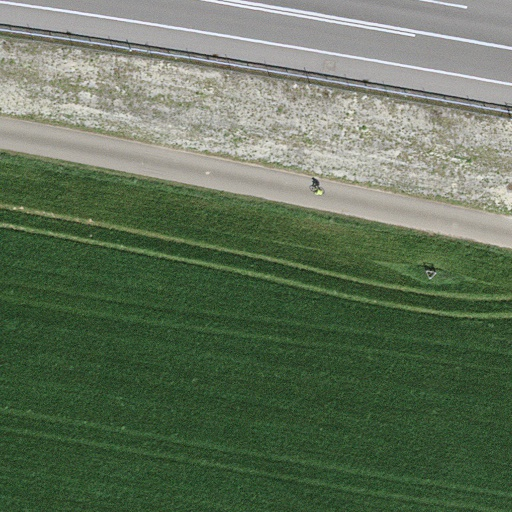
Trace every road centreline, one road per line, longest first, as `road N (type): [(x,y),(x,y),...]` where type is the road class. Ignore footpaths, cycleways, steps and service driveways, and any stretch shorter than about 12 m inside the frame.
road 1 (track): [(0,137),(193,162),(511,221)]
road 2 (motorway): [(347,0),(497,11)]
